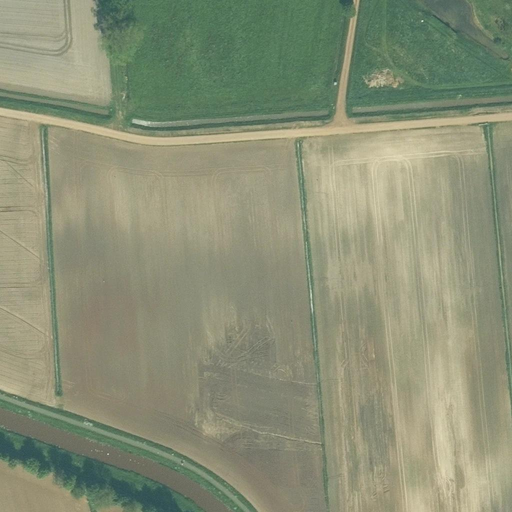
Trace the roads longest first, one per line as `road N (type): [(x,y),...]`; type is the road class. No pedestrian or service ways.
road 1 (track): [(121,134),(113,0)]
road 2 (track): [(341,127),(355,0)]
